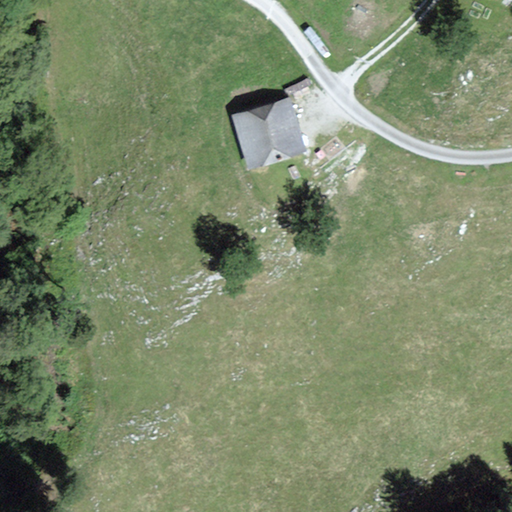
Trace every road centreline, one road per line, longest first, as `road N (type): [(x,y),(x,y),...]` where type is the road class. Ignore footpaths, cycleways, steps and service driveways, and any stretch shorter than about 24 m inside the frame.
road 1 (unclassified): [(511,152),(455,157),(384,134),(335,95),(285,24)]
road 2 (track): [(335,95),(430,0)]
